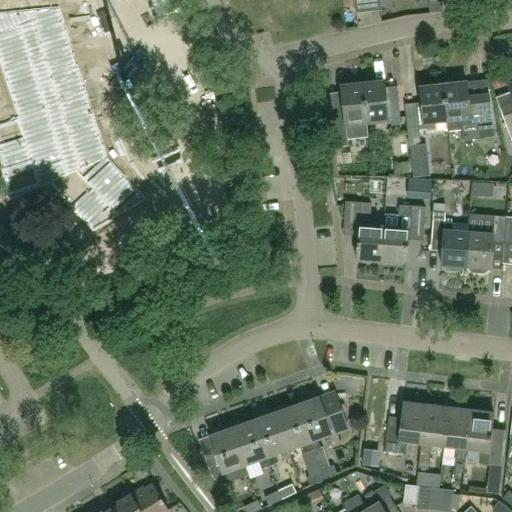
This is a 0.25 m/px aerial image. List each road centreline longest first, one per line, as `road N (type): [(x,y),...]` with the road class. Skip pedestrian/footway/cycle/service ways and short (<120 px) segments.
road 1 (unclassified): [(26,511),(104,462),(203,371),(269,334),(312,327)]
road 2 (residential): [(312,327),(284,56)]
road 3 (residential): [(511,14),(404,26),(284,56)]
road 4 (unclassified): [(312,327),(511,351)]
